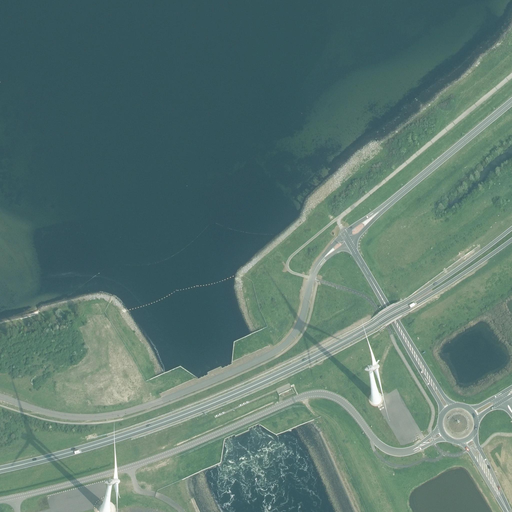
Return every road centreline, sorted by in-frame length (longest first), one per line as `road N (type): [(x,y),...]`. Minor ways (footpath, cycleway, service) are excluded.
road 1 (unclassified): [(0,500),(135,465),(311,394),(343,402),(371,436)]
road 2 (trunk): [(0,469),(207,405),(377,322)]
road 3 (unclassified): [(0,397),(54,414),(100,417),(244,366),(294,333),(324,257)]
road 4 (trunk): [(511,102),(377,212)]
road 5 (trunk): [(511,228),(377,322)]
road 6 (trunk): [(377,322),(511,239)]
road 7 (primary): [(370,279),(443,412)]
road 8 (primary): [(450,406),(370,279)]
